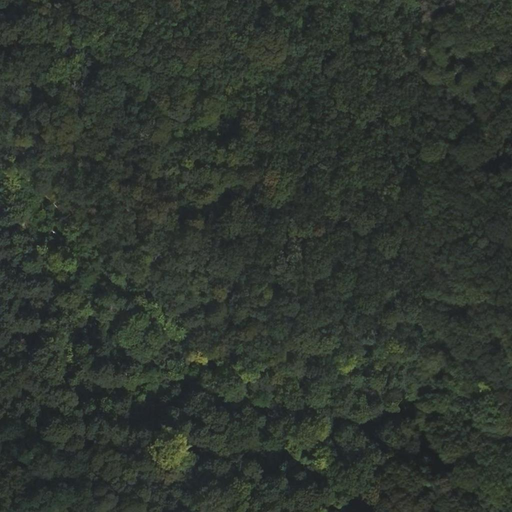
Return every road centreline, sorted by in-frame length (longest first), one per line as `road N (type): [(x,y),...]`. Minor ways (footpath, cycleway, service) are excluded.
road 1 (track): [(511,433),(240,405),(206,386),(0,171)]
road 2 (track): [(152,39),(511,24)]
